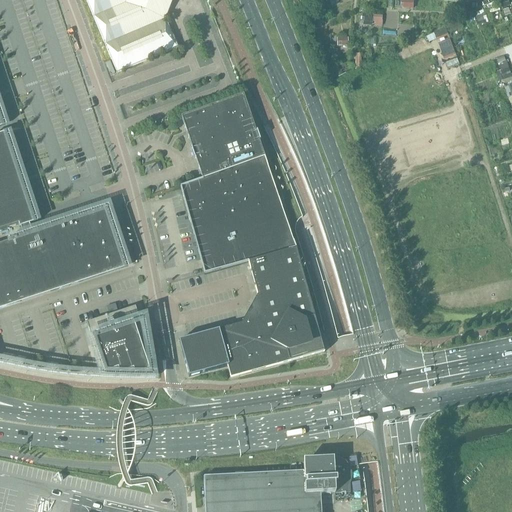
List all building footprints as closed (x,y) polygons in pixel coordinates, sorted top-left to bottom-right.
[(85,0),(117,73),(176,48),(180,58),(181,58),(162,13),(167,0),(85,0)] [(363,24),(383,25),(383,15),(363,14),(363,24)] [(448,68),(460,64),(449,28),(428,34),(431,43),(440,40),(448,68)] [(349,46),(349,37),(337,37),(337,45),(349,46)] [(505,81),(511,78),(511,71),(505,56),(496,59),(505,81)] [(181,117),(202,180),(264,158),(242,95),(181,117)] [(33,220),(5,137),(0,139),(0,230),(18,225),(33,220)] [(267,167),(264,158),(202,182),(180,188),(204,275),(248,263),(295,250),(294,247),(291,235),(284,208),(281,208),(278,199),(280,197),(274,182),(267,167)] [(40,248),(54,289),(123,266),(110,225),(109,225),(105,211),(91,216),(91,215),(50,229),(36,234),(41,248),(40,248)] [(0,307),(41,293),(28,252),(27,252),(23,238),(0,245),(0,307)] [(295,250),(248,263),(257,296),(240,325),(178,342),(188,378),(227,367),(230,379),(324,353),(295,250)] [(86,323),(94,346),(103,375),(117,371),(118,376),(132,372),(134,377),(149,372),(137,338),(144,335),(139,321),(135,307),(86,323)] [(322,461),(319,464),(318,466),(316,469),(315,472),(315,475),(314,475),(314,476),(321,475),(321,479),(305,480),(304,472),(203,478),(204,511),(320,511),(320,495),(335,494),(334,484),(336,484),(336,479),(341,478),(342,484),(341,484),(346,489),(347,488),(346,488),(349,484),(351,479),(351,474),(350,469),(347,465),(343,461),(339,459),(334,458),(330,458),(326,459),(322,461)]
